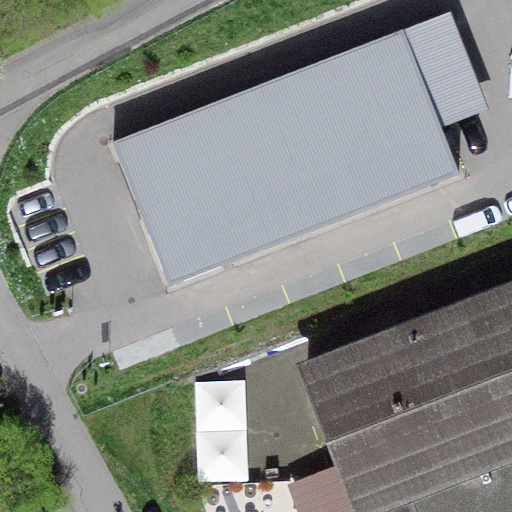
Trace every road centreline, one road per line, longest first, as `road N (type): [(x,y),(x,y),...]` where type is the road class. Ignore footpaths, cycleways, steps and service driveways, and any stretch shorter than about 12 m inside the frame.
road 1 (residential): [(0,146),(233,0)]
road 2 (residential): [(95,511),(0,352)]
